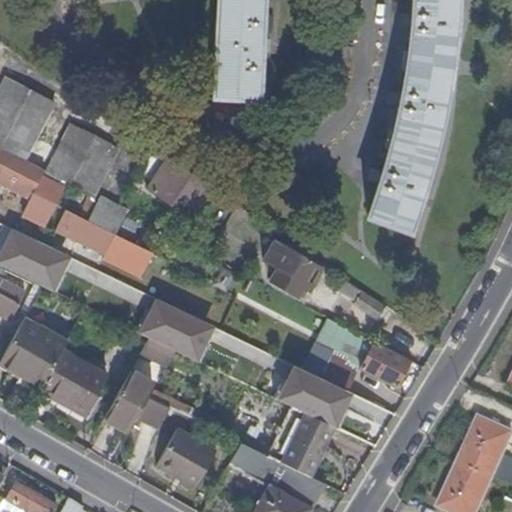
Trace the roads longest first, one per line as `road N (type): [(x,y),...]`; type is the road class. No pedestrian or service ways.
road 1 (residential): [(365,0),(359,89),(345,122),(295,143),(236,144),(87,84),(38,0)]
road 2 (residential): [(360,511),(511,247)]
road 3 (residential): [(0,439),(133,511)]
